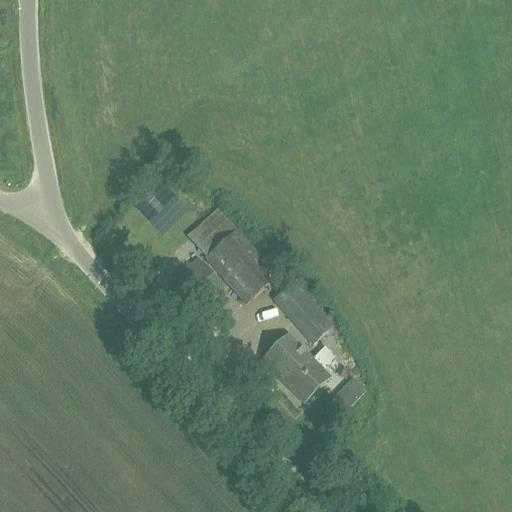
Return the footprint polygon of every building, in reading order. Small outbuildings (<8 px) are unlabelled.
[(236,236),(206,263),(247,307),(277,280),(236,236)] [(225,288),(202,263),(177,286),(199,311),(225,288)] [(331,330),(292,286),(272,304),(311,348),(331,330)] [(314,363),(302,351),(290,338),(263,363),(304,405),(330,380),(324,374),(337,362),(326,351),(314,363)] [(360,390),(350,380),(336,394),(346,404),(360,390)]
